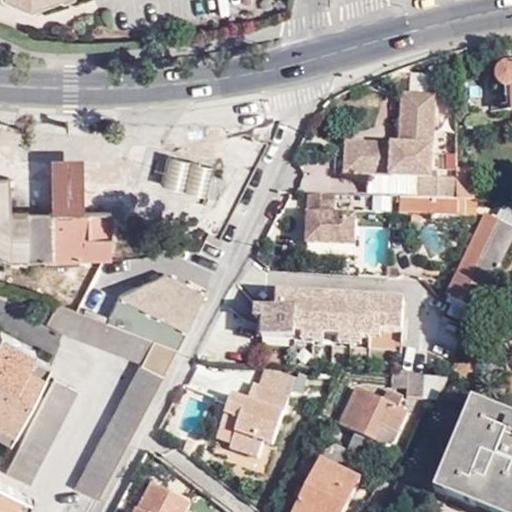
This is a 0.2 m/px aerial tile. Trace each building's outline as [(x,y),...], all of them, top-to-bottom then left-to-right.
[(511,65),(508,65),(504,66),(501,67),(498,71),(497,75),(496,77),(497,79),(498,81),(499,85),(502,87),(505,89),(509,89),(511,88),(511,107),(511,65)] [(413,199),(457,201),(456,181),(433,179),(438,95),(401,93),(399,144),(345,142),(343,176),(414,180),(413,199)] [(212,166),(167,155),(159,185),(207,196),(216,198),(222,177),(210,175),(212,166)] [(50,212),(83,212),(83,178),(83,157),(50,157),(50,177),(50,212)] [(459,201),(475,202),(475,169),(456,169),(456,181),(457,201),(459,201)] [(26,236),(25,212),(10,212),(9,177),(0,177),(0,256),(7,260),(7,236),(26,236)] [(338,196),(310,194),(307,246),(356,248),(357,218),(337,217),(338,196)] [(106,259),(111,260),(111,211),(83,212),(50,212),(25,212),(26,236),(7,236),(7,260),(106,259)] [(454,302),(479,314),(493,286),(511,247),(511,228),(486,215),(447,298),(454,302)] [(106,322),(177,348),(204,294),(165,274),(121,294),(106,322)] [(405,302),(277,295),(276,309),(255,308),(254,321),(263,322),(261,340),(296,342),(296,336),(314,337),(313,346),(351,348),(351,339),(381,341),(381,334),(403,336),(405,302)] [(447,316),(472,328),(479,314),(454,302),(447,316)] [(106,322),(78,312),(57,304),(46,324),(65,334),(140,362),(74,488),(98,500),(124,450),(177,348),(106,322)] [(28,363),(33,353),(35,350),(0,332),(0,434),(8,439),(44,371),(28,363)] [(49,362),(33,353),(28,363),(44,371),(49,362)] [(265,368),(259,386),(290,396),(297,379),(265,368)] [(424,377),(393,374),(393,391),(407,391),(407,399),(423,400),(424,377)] [(29,484),(77,390),(54,378),(5,472),(29,484)] [(290,396),(259,386),(253,384),(247,400),(232,395),(220,429),(235,435),(227,459),(256,469),(264,445),(273,448),(290,396)] [(367,395),(357,390),(341,425),(377,442),(384,428),(398,434),(408,413),(398,409),(403,399),(387,391),(385,395),(370,388),(367,395)] [(511,511),(511,424),(510,424),(511,418),(511,415),(481,403),(442,495),(475,508),(478,501),(504,511),(511,511)] [(384,428),(377,442),(386,446),(393,444),(398,434),(384,428)] [(190,437),(180,433),(177,442),(187,445),(190,437)] [(295,511),(345,511),(361,480),(321,459),(295,511)] [(19,511),(13,509),(21,493),(0,482),(0,511),(19,511)] [(188,511),(192,505),(150,484),(136,511),(188,511)] [(22,511),(30,498),(21,493),(13,509),(19,511),(22,511)]
